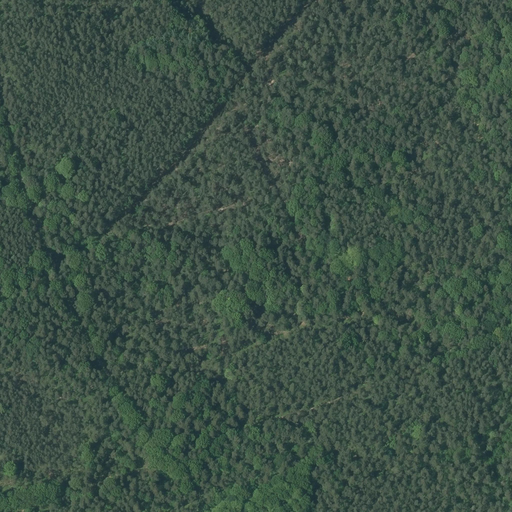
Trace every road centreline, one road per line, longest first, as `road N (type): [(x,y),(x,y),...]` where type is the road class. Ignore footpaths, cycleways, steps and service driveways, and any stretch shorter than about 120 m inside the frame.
road 1 (track): [(0,113),(59,285),(97,358),(171,465)]
road 2 (track): [(511,330),(171,465)]
